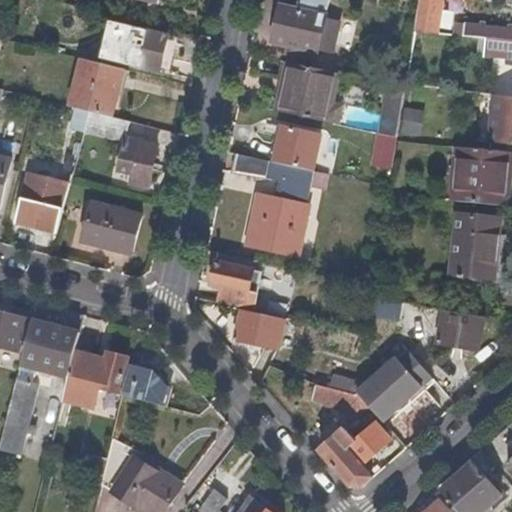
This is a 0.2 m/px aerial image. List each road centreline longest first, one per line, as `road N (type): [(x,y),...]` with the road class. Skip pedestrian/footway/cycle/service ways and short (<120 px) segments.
road 1 (residential): [(152,311),(230,0)]
road 2 (residential): [(333,511),(152,311)]
road 3 (residential): [(377,511),(511,387)]
road 4 (residential): [(152,311),(0,272)]
